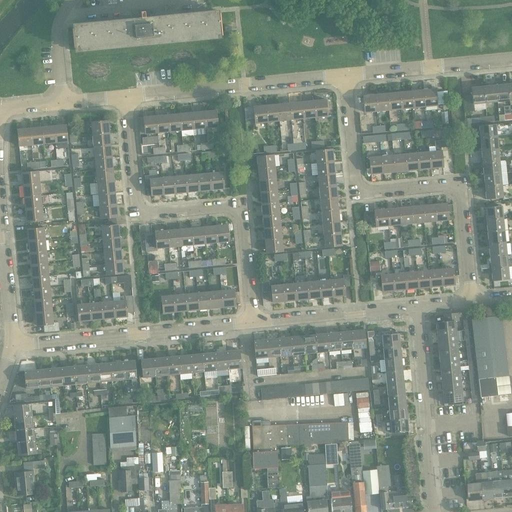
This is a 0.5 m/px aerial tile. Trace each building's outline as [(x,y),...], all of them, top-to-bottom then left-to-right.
[(151,20),(150,11),(144,12),(144,11),(139,12),(140,21),(151,20)] [(72,27),(74,50),(220,36),(218,14),(151,20),(140,21),(72,27)] [(495,85),(497,102),(509,101),(508,84),(495,85)] [(483,87),(485,104),(497,102),(495,85),(483,87)] [(485,104),(483,87),(471,88),(472,96),(464,96),(466,112),(473,111),(473,105),(485,104)] [(422,90),(424,107),(437,106),(437,105),(448,104),(447,91),(436,92),(435,89),(422,90)] [(409,92),(411,109),(424,107),(422,90),(409,92)] [(411,109),(409,92),(396,93),(398,110),(411,109)] [(383,94),(385,111),(398,110),(396,93),(383,94)] [(371,95),(372,112),(385,111),(383,94),(371,95)] [(359,112),(364,111),(365,113),(372,112),(371,95),(363,96),(363,100),(358,101),(359,112)] [(313,101),(315,118),(327,117),(325,100),(313,101)] [(301,102),(303,119),(315,118),(313,101),(301,102)] [(303,119),(301,102),(289,104),(291,120),(303,119)] [(278,105),(279,122),(291,120),(289,104),(278,105)] [(279,122),(278,105),(266,106),(267,123),(279,122)] [(246,121),(255,120),(255,124),(267,123),(266,106),(253,107),(244,108),(246,121)] [(203,112),(205,129),(217,128),(215,111),(203,112)] [(191,113),(193,130),(205,129),(203,112),(191,113)] [(193,130),(191,113),(179,114),(181,131),(193,130)] [(167,115),(169,132),(181,131),(179,114),(167,115)] [(169,132),(167,115),(155,116),(157,133),(169,132)] [(143,118),(145,134),(157,133),(155,116),(143,118)] [(92,135),(109,133),(108,121),(91,123),(92,135)] [(53,126),(55,143),(67,142),(66,125),(53,126)] [(480,139),(497,137),(496,125),(479,126),(480,139)] [(41,127),(43,144),(55,143),(53,126),(41,127)] [(43,144),(41,127),(29,129),(31,145),(43,144)] [(31,145),(29,129),(17,130),(19,147),(31,145)] [(93,147),(110,145),(109,133),(92,135),(93,147)] [(144,146),(160,143),(158,135),(142,138),(144,146)] [(497,137),(480,139),(481,151),(498,149),(497,137)] [(110,145),(93,147),(94,159),(111,157),(110,145)] [(316,163),(333,161),(332,149),(315,151),(316,163)] [(498,149),(481,151),(482,163),(499,161),(498,149)] [(429,152),(430,169),(443,168),(441,151),(429,152)] [(417,153),(419,170),(430,169),(429,152),(417,153)] [(419,170),(417,153),(405,154),(407,171),(419,170)] [(56,160),(57,160),(57,167),(69,166),(69,159),(69,154),(56,155),(56,160)] [(393,156),(395,172),(407,171),(405,154),(393,156)] [(258,169),(274,168),(273,156),(257,157),(258,169)] [(395,172),(393,156),(381,157),(383,174),(395,172)] [(96,171),(112,169),(111,157),(94,159),(96,171)] [(383,174),(381,157),(369,158),(371,175),(383,174)] [(317,175),(334,173),(333,161),(316,163),(317,175)] [(499,161),(482,163),(484,175),(500,174),(499,161)] [(259,181),(276,180),(274,168),(258,169),(259,181)] [(112,169),(96,171),(97,183),(113,181),(112,169)] [(149,182),(151,196),(163,195),(161,178),(157,179),(156,170),(149,171),(149,176),(144,177),(144,182),(149,182)] [(22,186),(39,184),(38,172),(21,174),(22,186)] [(209,174),(211,191),(223,189),(221,173),(209,174)] [(334,173),(317,175),(319,187),(335,185),(334,173)] [(197,175),(199,192),(211,191),(209,174),(197,175)] [(500,174),(484,175),(485,188),(502,186),(502,185),(508,185),(507,179),(501,180),(500,174)] [(185,176),(187,193),(199,192),(197,175),(185,176)] [(173,177),(175,194),(187,193),(185,176),(173,177)] [(175,194),(173,177),(161,178),(163,195),(175,194)] [(276,180),(259,181),(260,193),(277,192),(276,180)] [(98,194),(115,193),(113,181),(97,183),(98,194)] [(23,198),(40,196),(39,184),(22,186),(23,198)] [(320,199),(336,197),(335,185),(319,187),(320,199)] [(502,186),(485,188),(486,200),(503,198),(502,186)] [(261,205),(278,204),(277,192),(260,193),(261,205)] [(115,193),(98,194),(99,206),(116,205),(115,193)] [(40,196),(23,198),(25,210),(42,208),(40,196)] [(336,197),(320,199),(321,211),(338,209),(336,197)] [(278,204),(261,205),(262,217),(279,215),(278,204)] [(434,205),(436,222),(448,221),(446,204),(434,205)] [(116,205),(99,206),(100,219),(117,217),(116,205)] [(422,206),(424,223),(436,222),(434,205),(422,206)] [(424,223),(422,206),(410,207),(412,224),(424,223)] [(486,220),(503,219),(502,206),(484,208),(486,220)] [(398,208),(400,225),(412,224),(410,207),(398,208)] [(42,208),(25,210),(26,222),(43,220),(42,208)] [(386,210),(388,226),(400,225),(398,208),(386,210)] [(322,223),(339,221),(338,209),(321,211),(322,223)] [(388,226),(386,210),(374,211),(376,228),(388,226)] [(263,229),(280,227),(279,215),(262,217),(263,229)] [(503,219),(486,220),(487,233),(504,231),(503,219)] [(339,221),(322,223),(323,235),(340,233),(339,221)] [(102,239),(119,238),(118,225),(101,227),(102,239)] [(213,227),(214,243),(228,242),(227,225),(213,227)] [(201,245),(214,243),(213,227),(199,228),(201,245)] [(265,241),(281,239),(280,227),(263,229),(265,241)] [(28,242),(45,240),(43,228),(26,230),(28,242)] [(186,229),(188,246),(201,245),(199,228),(186,229)] [(174,247),(188,246),(186,229),(172,231),(174,247)] [(161,249),(174,247),(172,231),(159,232),(161,249)] [(488,245),(505,243),(504,231),(487,233),(488,245)] [(161,249),(159,232),(154,232),(154,233),(145,234),(147,252),(157,251),(156,249),(161,249)] [(340,233),(323,235),(325,247),(341,246),(340,233)] [(103,251),(120,249),(119,238),(102,239),(103,251)] [(265,241),(266,253),(282,251),(281,239),(265,241)] [(29,254),(46,252),(45,240),(28,242),(29,254)] [(505,243),(488,245),(489,257),(506,255),(505,243)] [(104,263),(121,261),(120,249),(103,251),(104,263)] [(46,252),(29,254),(30,266),(47,264),(46,252)] [(506,255),(489,257),(491,269),(508,267),(506,255)] [(121,261),(104,263),(105,275),(122,274),(121,261)] [(157,261),(148,261),(149,274),(158,273),(158,271),(157,261)] [(379,261),(370,262),(371,275),(376,275),(375,271),(380,271),(379,261)] [(31,278),(48,276),(47,264),(30,266),(31,278)] [(453,268),(441,270),(442,286),(454,285),(454,278),(459,278),(458,267),(453,268)] [(508,267),(491,269),(492,282),(509,280),(508,267)] [(428,271),(430,288),(442,286),(441,270),(428,271)] [(430,288),(428,271),(416,272),(418,289),(430,288)] [(404,273),(406,290),(418,289),(416,272),(404,273)] [(392,275),(394,291),(406,290),(404,273),(392,275)] [(110,277),(111,284),(124,283),(124,288),(132,288),(131,275),(110,277)] [(331,281),(332,297),(344,296),(344,287),(350,287),(349,275),(344,276),(344,279),(331,281)] [(394,291),(392,275),(380,276),(382,292),(394,291)] [(48,276),(31,278),(32,290),(49,288),(48,276)] [(319,282),(320,299),(332,297),(331,281),(319,282)] [(307,283),(308,300),(320,299),(319,282),(307,283)] [(295,284),(296,301),(308,300),(307,283),(295,284)] [(296,301),(295,284),(283,285),(284,302),(296,301)] [(284,302),(283,285),(271,287),(272,303),(284,302)] [(33,302),(50,300),(49,288),(32,290),(33,302)] [(220,291),(222,308),(234,307),(233,290),(220,291)] [(208,293),(210,309),(222,308),(220,291),(208,293)] [(210,309),(208,293),(196,294),(198,310),(210,309)] [(185,295),(186,312),(198,310),(196,294),(185,295)] [(186,312),(185,295),(173,296),(174,313),(186,312)] [(126,318),(126,313),(134,313),(132,296),(124,297),(125,301),(113,302),(114,319),(126,318)] [(174,313),(173,296),(160,297),(162,314),(174,313)] [(50,300),(33,302),(34,314),(51,312),(50,300)] [(101,303),(102,320),(114,319),(113,302),(101,303)] [(102,320),(101,303),(89,304),(91,321),(102,320)] [(91,321),(89,304),(77,305),(79,322),(91,321)] [(51,312),(34,314),(36,326),(43,325),(44,332),(59,331),(58,322),(52,322),(51,312)] [(436,333),(455,331),(454,322),(458,321),(457,313),(443,315),(444,322),(435,323),(436,333)] [(471,320),(480,397),(480,398),(510,394),(501,316),(471,320)] [(351,331),(352,349),(365,348),(363,330),(351,331)] [(339,333),(341,350),(352,349),(351,331),(339,333)] [(455,331),(436,333),(437,343),(456,342),(455,331)] [(327,334),(329,352),(341,350),(339,333),(327,334)] [(314,335),(316,353),(329,352),(327,334),(314,335)] [(383,348),(400,346),(398,334),(381,336),(383,348)] [(302,336),(304,354),(316,353),(314,335),(302,336)] [(290,337),(292,355),(304,354),(302,336),(290,337)] [(278,339),(280,356),(292,355),(290,337),(278,339)] [(266,340),(268,358),(280,356),(278,339),(266,340)] [(268,358),(266,340),(254,341),(255,359),(268,358)] [(456,342),(437,343),(438,353),(457,351),(456,342)] [(383,348),(384,360),(401,358),(400,346),(383,348)] [(226,352),(228,370),(240,369),(239,351),(226,352)] [(457,351),(438,353),(439,363),(458,361),(457,351)] [(214,353),(216,371),(228,370),(226,352),(214,353)] [(202,354),(204,372),(216,371),(214,353),(202,354)] [(190,355),(192,374),(204,372),(202,354),(190,355)] [(178,357),(180,375),(192,374),(190,355),(178,357)] [(166,358),(168,376),(180,375),(178,357),(166,358)] [(153,359),(155,377),(168,376),(166,358),(153,359)] [(384,360),(385,372),(402,371),(401,358),(384,360)] [(155,377),(153,359),(141,360),(143,378),(155,377)] [(122,362),(123,380),(131,380),(132,386),(136,385),(136,379),(134,361),(122,362)] [(458,361),(439,363),(440,373),(459,371),(458,361)] [(109,363),(111,381),(123,380),(122,362),(109,363)] [(97,364),(99,383),(111,381),(109,363),(97,364)] [(85,365),(87,384),(99,383),(97,364),(85,365)] [(73,367),(75,385),(87,384),(85,365),(73,367)] [(61,368),(63,386),(75,385),(73,367),(61,368)] [(48,369),(50,387),(63,386),(61,368),(48,369)] [(36,370),(38,388),(50,387),(48,369),(36,370)] [(38,388),(36,370),(24,371),(26,390),(38,388)] [(385,372),(386,384),(403,383),(402,371),(385,372)] [(459,371),(440,373),(441,383),(460,381),(459,371)] [(353,380),(354,391),(362,391),(361,379),(353,380)] [(460,381),(441,383),(442,393),(461,391),(460,381)] [(386,384),(388,397),(404,395),(403,383),(386,384)] [(230,386),(230,393),(243,392),(242,384),(230,386)] [(305,396),(312,395),(311,384),(304,385),(305,396)] [(218,390),(218,394),(230,393),(230,386),(218,387),(218,390)] [(266,388),(267,399),(274,399),(273,387),(266,388)] [(461,391),(442,393),(443,403),(462,402),(461,391)] [(368,392),(357,393),(361,432),(373,431),(368,392)] [(15,395),(16,403),(21,402),(40,401),(39,396),(27,397),(27,394),(20,394),(15,395)] [(388,397),(389,409),(406,407),(404,395),(388,397)] [(14,419),(32,417),(31,404),(12,406),(14,419)] [(126,407),(108,408),(109,418),(110,448),(129,447),(135,447),(136,447),(135,417),(135,416),(127,417),(126,407)] [(389,409),(390,421),(407,419),(406,407),(389,409)] [(15,431),(34,429),(32,417),(14,419),(15,431)] [(384,421),(385,434),(408,432),(407,419),(390,421),(384,421)] [(270,421),(252,421),(252,426),(253,453),(252,453),(253,468),(266,468),(267,472),(277,472),(276,446),(299,445),(334,443),(348,442),(348,441),(354,441),(353,423),(347,423),(298,425),(270,426),(270,421)] [(15,431),(17,443),(35,441),(34,429),(15,431)] [(376,438),(363,440),(365,453),(378,452),(376,438)] [(35,441),(17,443),(18,456),(36,454),(35,441)] [(364,495),(378,493),(376,470),(362,471),(360,449),(359,441),(349,442),(349,450),(354,511),(360,511),(366,511),(364,495)] [(483,444),(483,442),(483,441),(477,442),(478,452),(487,451),(486,444),(483,444)] [(511,441),(502,442),(502,452),(511,451),(511,441)] [(337,445),(338,452),(342,451),(343,457),(349,457),(347,444),(337,445)] [(290,448),(281,449),(281,457),(290,457),(290,448)] [(469,461),(480,460),(480,453),(469,453),(469,461)] [(222,459),(223,473),(222,473),(223,488),(232,488),(232,472),(227,473),(227,459),(222,459)] [(15,473),(16,485),(34,483),(33,472),(33,468),(46,467),(45,461),(23,463),(24,472),(15,473)] [(306,496),(306,498),(307,511),(327,511),(326,500),(328,499),(328,495),(325,464),(307,466),(309,487),(310,494),(310,496),(306,496)] [(134,479),(134,466),(120,467),(121,471),(120,471),(121,492),(131,492),(131,479),(134,479)] [(397,508),(395,492),(388,493),(387,486),(389,486),(388,466),(378,467),(381,509),(397,508)] [(503,481),(505,498),(511,497),(511,470),(507,471),(508,481),(503,481)] [(492,472),(494,499),(505,498),(503,481),(503,471),(492,472)] [(267,472),(267,488),(278,488),(277,472),(267,472)] [(482,473),(484,500),(494,499),(492,472),(482,473)] [(109,473),(97,474),(98,486),(104,486),(103,476),(110,476),(109,473)] [(484,500),(482,473),(476,474),(477,483),(468,484),(470,501),(484,500)] [(97,474),(89,475),(90,487),(98,486),(97,474)] [(181,504),(180,484),(184,484),(184,477),(180,476),(180,475),(169,475),(169,481),(170,505),(181,504)] [(395,492),(397,508),(412,506),(411,490),(401,491),(401,487),(402,487),(401,475),(394,476),(395,488),(397,487),(397,492),(395,492)] [(201,504),(208,504),(206,476),(200,476),(200,484),(201,504)] [(149,490),(148,477),(138,478),(139,491),(149,490)] [(34,483),(16,485),(17,496),(24,495),(25,502),(35,501),(34,494),(35,494),(34,483)] [(280,503),(281,505),(283,505),(283,511),(303,511),(302,502),(287,503),(285,489),(279,489),(280,503)] [(340,490),(340,498),(341,511),(351,511),(350,496),(349,496),(348,489),(340,490)] [(281,510),(281,505),(280,503),(279,503),(279,500),(274,500),(275,504),(273,504),(273,500),(269,500),(268,491),(261,492),(262,501),(256,501),(256,511),(273,511),(274,511),(281,510)] [(328,495),(328,499),(330,499),(331,511),(341,511),(340,498),(335,498),(335,495),(328,495)]
